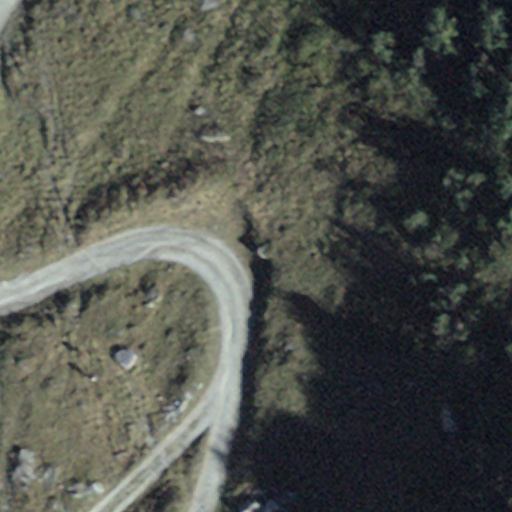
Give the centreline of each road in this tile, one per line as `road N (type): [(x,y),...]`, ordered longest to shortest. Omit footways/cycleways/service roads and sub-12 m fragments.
road 1 (track): [(0,301),(131,245),(180,243),(210,256),(231,282),(237,344),(230,394)]
road 2 (track): [(230,394),(107,511)]
road 3 (track): [(230,394),(187,511)]
